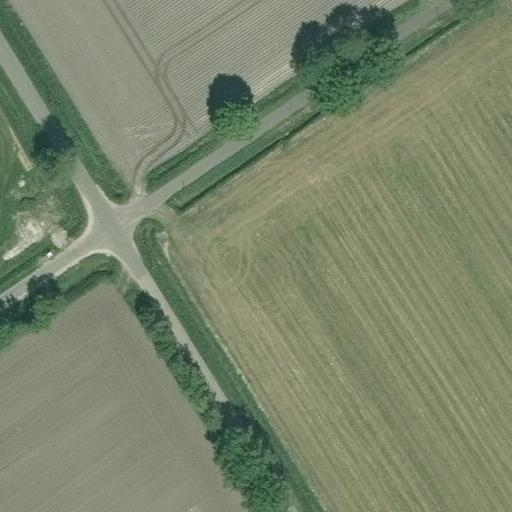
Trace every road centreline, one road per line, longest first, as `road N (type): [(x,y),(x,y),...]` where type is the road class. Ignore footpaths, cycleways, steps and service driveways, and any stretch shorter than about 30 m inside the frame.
road 1 (unclassified): [(112,233),(463,0)]
road 2 (unclassified): [(112,233),(284,511)]
road 3 (unclassified): [(0,51),(112,233)]
road 4 (unclassified): [(0,309),(112,233)]
